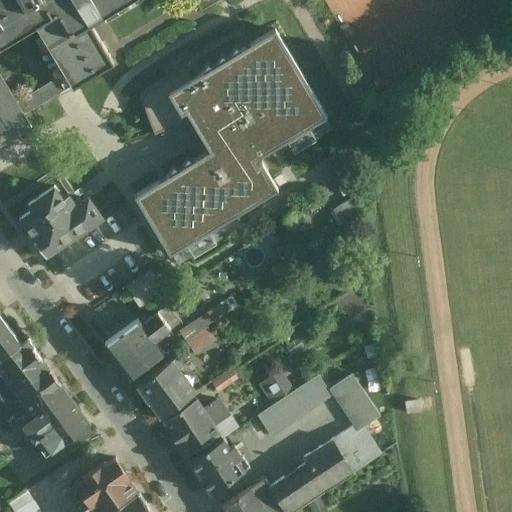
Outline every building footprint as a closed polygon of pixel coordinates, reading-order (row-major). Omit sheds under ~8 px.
[(0,0),(0,144),(18,132),(18,133),(19,133),(32,125),(25,114),(24,114),(16,101),(17,101),(0,72),(0,45),(36,23),(65,72),(73,85),(73,86),(114,61),(90,22),(126,0),(0,0)] [(195,0),(201,10),(217,0),(195,0)] [(169,177),(137,195),(170,252),(185,243),(192,253),(214,239),(208,229),(276,188),(261,162),(259,164),(255,158),(323,116),(273,26),(189,72),(188,65),(142,95),(154,131),(194,121),(210,149),(166,171),(169,177)] [(64,90),(56,77),(17,101),(16,101),(24,114),(25,114),(64,90)] [(56,183),(26,204),(29,209),(19,215),(47,256),(104,218),(89,194),(77,202),(71,192),(65,196),(56,183)] [(152,266),(126,283),(140,305),(166,287),(152,266)] [(216,306),(179,330),(182,335),(185,340),(222,314),(216,306)] [(138,318),(105,342),(131,377),(164,352),(154,339),(170,328),(158,312),(142,323),(139,318),(138,318)] [(0,314),(0,358),(21,343),(0,314)] [(182,335),(172,341),(175,347),(185,340),(182,335)] [(21,343),(0,358),(0,370),(3,374),(0,375),(0,395),(3,400),(48,366),(27,338),(21,343)] [(159,414),(161,417),(196,391),(179,368),(184,364),(177,355),(137,384),(148,400),(150,399),(161,413),(159,414)] [(48,366),(3,400),(13,414),(17,419),(29,410),(34,416),(67,392),(48,366)] [(220,367),(205,378),(209,384),(224,373),(220,367)] [(379,415),(351,373),(331,387),(355,424),(358,429),(363,426),(379,415)] [(318,374),(258,414),(271,433),(331,393),(318,374)] [(253,385),(239,393),(245,402),(258,394),(253,385)] [(34,416),(23,424),(34,440),(33,442),(44,457),(57,447),(58,448),(91,423),(67,392),(34,416)] [(197,399),(163,421),(186,455),(220,433),(214,425),(230,415),(218,398),(203,408),(197,399)] [(13,414),(3,400),(0,402),(0,420),(1,423),(13,414)] [(306,461),(270,485),(287,511),(291,511),(381,453),(363,426),(358,429),(355,424),(303,457),(306,461)] [(189,460),(211,492),(245,469),(237,458),(241,455),(234,445),(230,448),(223,437),(189,460)] [(104,511),(138,491),(116,458),(103,467),(102,465),(84,477),(85,479),(77,485),(86,498),(82,501),(86,507),(83,509),(85,511),(104,511)] [(265,477),(220,507),(224,511),(287,511),(270,485),(265,477)] [(41,511),(27,490),(9,503),(15,511),(41,511)] [(138,491),(104,511),(152,511),(139,490),(138,491)]
